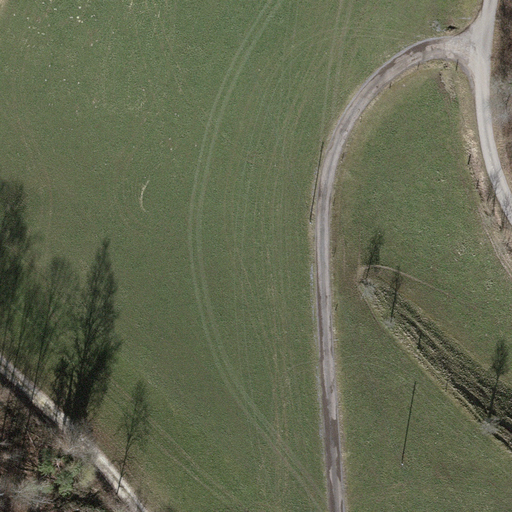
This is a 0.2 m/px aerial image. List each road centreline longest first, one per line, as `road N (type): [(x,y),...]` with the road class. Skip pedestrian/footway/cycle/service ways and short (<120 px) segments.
road 1 (track): [(487,44),(441,49),(369,90),(332,168),(327,308),(345,511)]
road 2 (unclassified): [(511,207),(485,112),(493,0)]
road 3 (track): [(133,511),(71,421),(0,361)]
